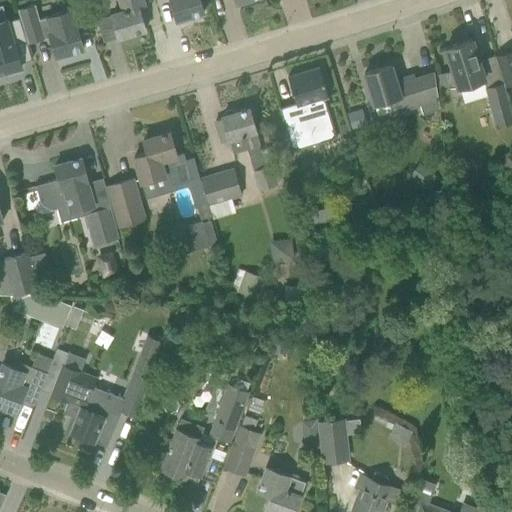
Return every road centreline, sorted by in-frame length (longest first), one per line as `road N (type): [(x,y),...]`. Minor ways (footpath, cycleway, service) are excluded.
road 1 (residential): [(0,132),(449,0)]
road 2 (residential): [(125,511),(0,461)]
